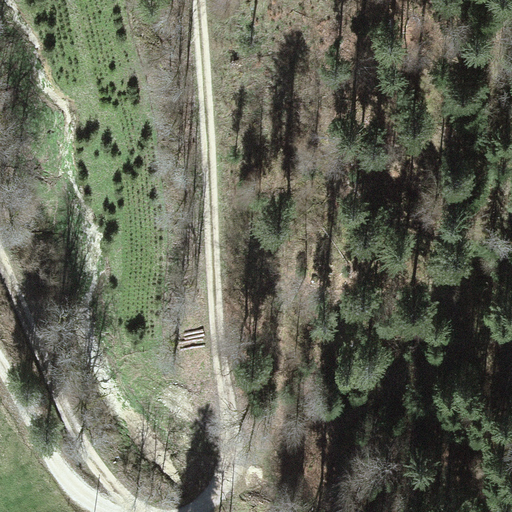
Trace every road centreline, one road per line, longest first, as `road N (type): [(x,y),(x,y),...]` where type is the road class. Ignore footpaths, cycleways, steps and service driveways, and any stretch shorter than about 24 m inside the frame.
road 1 (track): [(197,0),(227,429),(220,482),(198,511)]
road 2 (track): [(142,511),(80,436),(0,251)]
road 3 (track): [(0,359),(67,477),(111,511)]
